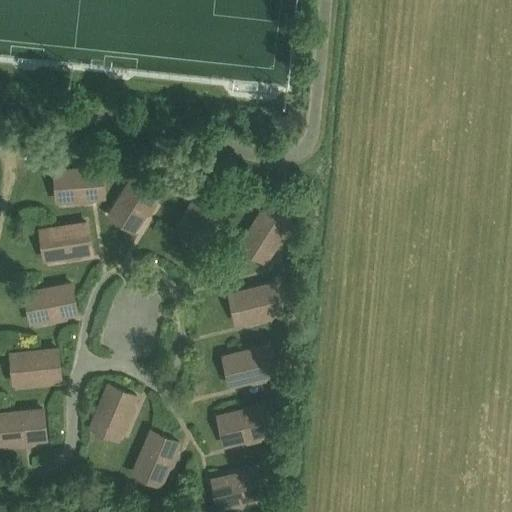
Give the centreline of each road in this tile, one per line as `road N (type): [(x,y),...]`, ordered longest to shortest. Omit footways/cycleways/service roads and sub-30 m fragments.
road 1 (residential): [(88,366),(100,297),(122,277),(160,275),(181,295),(190,327),(180,395)]
road 2 (residential): [(0,484),(39,479),(71,463),(88,366)]
